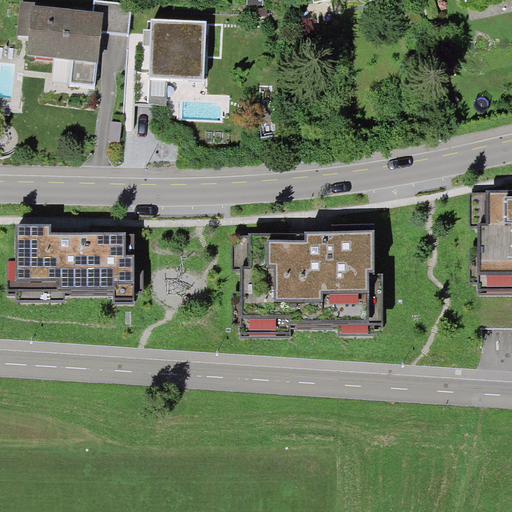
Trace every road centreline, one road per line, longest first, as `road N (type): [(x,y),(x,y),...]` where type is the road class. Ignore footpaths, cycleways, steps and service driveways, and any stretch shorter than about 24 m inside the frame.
road 1 (residential): [(0,188),(236,189),(511,149)]
road 2 (residential): [(511,397),(0,364)]
